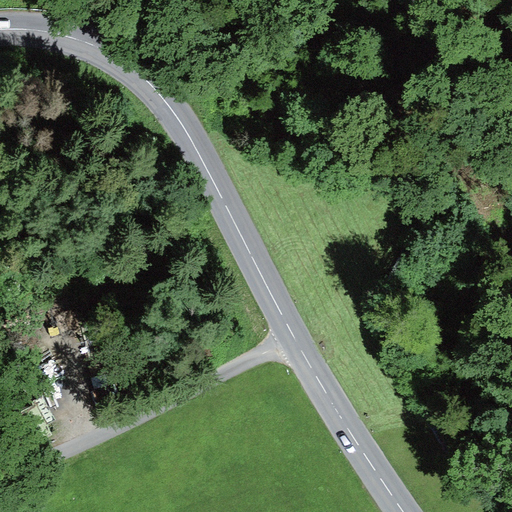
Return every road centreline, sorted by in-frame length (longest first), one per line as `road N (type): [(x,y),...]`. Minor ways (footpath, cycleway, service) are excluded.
road 1 (secondary): [(293,339),(198,151),(135,71),(71,37),(0,30)]
road 2 (residential): [(293,339),(0,501)]
road 3 (secondary): [(404,511),(293,339)]
